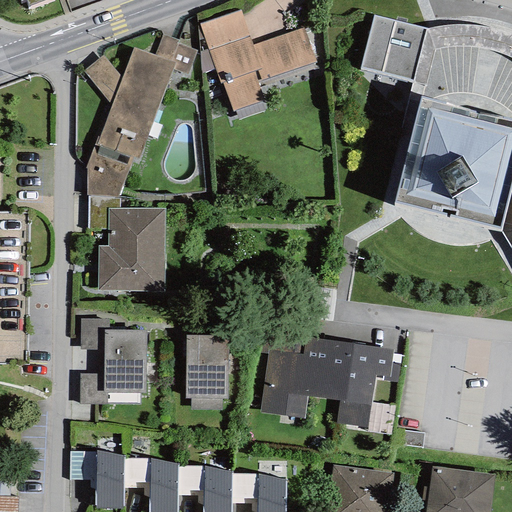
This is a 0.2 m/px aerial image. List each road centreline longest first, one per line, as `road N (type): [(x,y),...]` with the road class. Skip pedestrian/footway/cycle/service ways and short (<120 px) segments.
road 1 (residential): [(60,511),(64,39)]
road 2 (tertiary): [(64,39),(179,0)]
